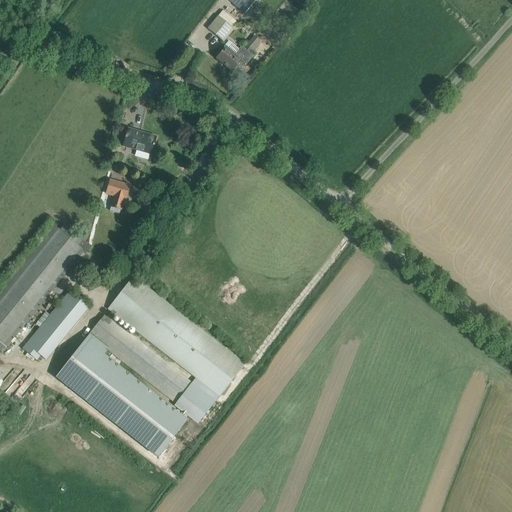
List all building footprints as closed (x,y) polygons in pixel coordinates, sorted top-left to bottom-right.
[(228,0),(245,13),(256,1),(254,0),(228,0)] [(233,28),(218,16),(208,28),(223,41),(233,28)] [(254,35),(243,48),(249,53),(260,41),(254,35)] [(226,48),(223,51),(217,58),(232,71),(241,60),(246,64),(253,56),(249,53),(243,48),(242,47),(235,56),(226,48)] [(127,128),(122,147),(151,155),(156,137),(155,139),(142,135),(143,133),(127,128)] [(110,174),(104,192),(119,197),(125,178),(110,174)] [(0,351),(2,353),(6,347),(3,345),(77,253),(76,253),(81,247),(87,252),(92,246),(85,240),(74,231),(67,226),(69,224),(62,219),(58,224),(53,223),(50,221),(0,283),(0,351)] [(108,310),(111,312),(107,317),(104,315),(89,335),(56,377),(126,432),(157,457),(176,432),(186,420),(104,355),(108,349),(176,403),(174,406),(197,425),(219,397),(246,363),(135,276),(108,310)] [(44,323),(63,338),(88,306),(70,291),(44,323)] [(63,338),(44,323),(23,349),(37,360),(40,356),(45,360),(63,338)] [(0,380),(4,383),(11,373),(2,367),(0,369),(0,380)]
